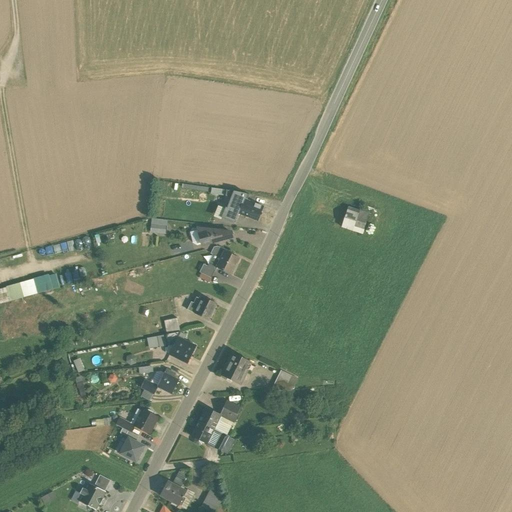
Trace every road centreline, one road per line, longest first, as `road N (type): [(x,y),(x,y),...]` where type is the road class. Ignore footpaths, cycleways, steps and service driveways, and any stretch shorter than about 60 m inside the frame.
road 1 (secondary): [(379,0),(280,220),(130,511)]
road 2 (track): [(14,0),(18,47),(2,89),(29,250)]
